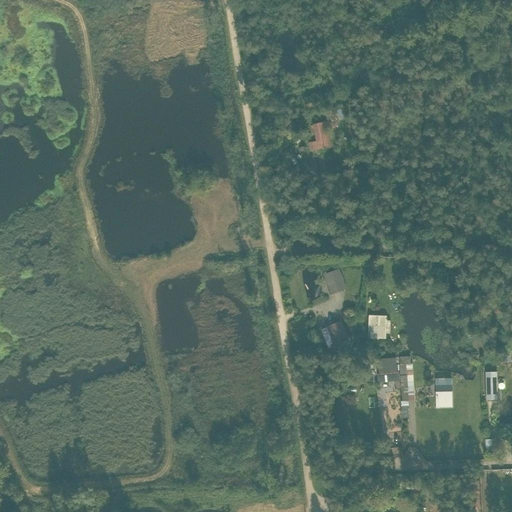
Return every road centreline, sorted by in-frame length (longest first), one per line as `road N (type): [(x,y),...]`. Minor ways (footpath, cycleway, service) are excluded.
road 1 (track): [(244,112),(511,31)]
road 2 (track): [(311,511),(268,255)]
road 3 (track): [(511,242),(268,255)]
road 4 (unclassified): [(511,464),(361,470),(323,511)]
road 5 (track): [(268,255),(244,112)]
